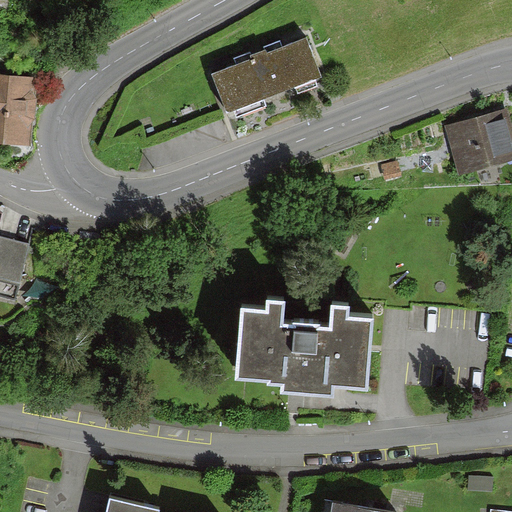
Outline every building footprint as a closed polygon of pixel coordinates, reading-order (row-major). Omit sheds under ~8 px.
[(310,41),(215,77),(230,117),(325,81),(310,41)] [(32,82),(0,79),(0,138),(26,141),(32,82)] [(511,120),(509,110),(447,126),(460,175),(511,161),(511,120)] [(0,221),(0,295),(15,300),(30,248),(0,239),(0,226),(1,222),(0,221)] [(273,318),(248,317),(243,383),(282,385),(281,395),(332,398),(332,387),(367,389),(371,326),(354,325),(355,315),(339,314),(338,338),(326,337),(327,332),(301,331),(300,334),(288,333),(289,310),(274,309),(273,318)] [(469,475),(468,491),(492,492),(493,477),(469,475)] [(161,511),(111,500),(108,511),(161,511)] [(390,511),(332,503),(330,511),(390,511)]
